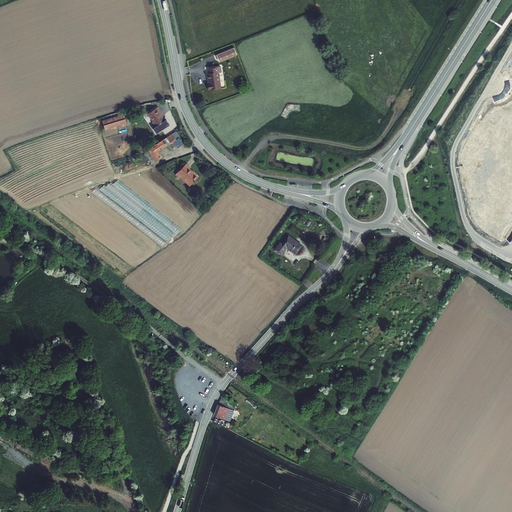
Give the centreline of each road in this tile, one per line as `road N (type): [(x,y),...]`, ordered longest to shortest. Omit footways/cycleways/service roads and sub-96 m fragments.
road 1 (secondary): [(176,511),(215,397),(333,270)]
road 2 (secondary): [(288,190),(239,173),(199,135),(181,96),(161,0)]
road 3 (track): [(239,173),(276,136),(372,146),(405,98)]
road 4 (secondary): [(408,131),(491,0)]
